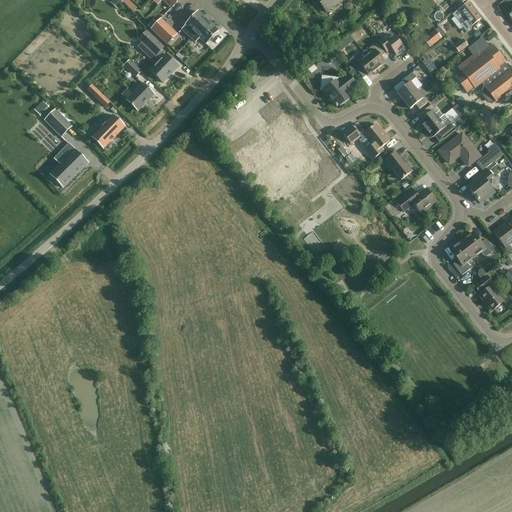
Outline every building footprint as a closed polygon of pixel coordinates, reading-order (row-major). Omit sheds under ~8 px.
[(171,9),(179,0),(164,0),(163,1),(171,9)] [(316,0),(326,13),(342,0),(316,0)] [(480,20),(467,4),(459,11),(460,12),(454,17),(464,30),(470,25),(472,26),(480,20)] [(191,39),(207,22),(206,21),(206,20),(198,12),(185,25),(192,32),(187,36),(191,39)] [(181,23),(187,17),(184,13),(177,19),(181,23)] [(156,34),(166,24),(161,19),(151,30),(156,34)] [(209,24),(207,22),(191,39),(195,43),(199,39),(205,45),(218,31),(210,24),(209,24)] [(162,40),(172,30),(167,26),(157,36),(162,40)] [(167,45),(176,35),(172,30),(162,40),(167,45)] [(86,41),(90,45),(100,36),(96,32),(86,41)] [(435,32),(424,40),(430,47),(440,39),(435,32)] [(151,73),(164,85),(179,69),(166,57),(165,59),(161,54),(165,50),(148,34),(140,42),(143,45),(139,49),(145,54),(149,50),(156,58),(152,62),(157,66),(151,73)] [(389,39),(386,36),(378,42),(386,53),(391,50),(395,55),(404,49),(394,36),(389,39)] [(459,54),(468,47),(463,40),(453,47),(459,54)] [(342,43),(337,48),(341,52),(346,48),(342,43)] [(371,53),(366,57),(377,70),(385,63),(381,58),(385,54),(376,43),(368,50),(371,53)] [(511,89),(511,68),(509,71),(503,63),(504,63),(496,53),(497,52),(493,47),(480,57),(477,54),(464,64),(466,67),(461,72),(461,73),(455,78),(466,93),(473,88),(474,89),(483,82),(488,88),(485,89),(495,102),(511,89)] [(377,70),(366,57),(362,61),(357,54),(349,61),(359,74),(364,71),(368,76),(377,70)] [(412,71),(422,65),(419,60),(409,66),(412,71)] [(124,67),(135,78),(141,72),(129,61),(124,67)] [(382,74),(390,67),(387,64),(379,70),(382,74)] [(314,66),(308,71),(311,75),(317,70),(314,66)] [(397,93),(403,101),(416,91),(410,83),(415,78),(412,74),(402,81),(406,86),(397,93)] [(335,82),(323,92),(336,108),(348,98),(344,93),(349,88),(351,90),(356,86),(348,75),(337,83),(335,82)] [(434,78),(430,82),(434,87),(438,83),(434,78)] [(154,95),(142,84),(126,101),(137,112),(154,95)] [(93,96),(104,108),(109,103),(98,91),(93,96)] [(423,99),(416,91),(403,101),(410,110),(415,105),(419,110),(428,102),(424,98),(423,99)] [(461,97),(456,101),(461,107),(466,103),(461,97)] [(426,130),(442,117),(436,108),(435,109),(432,104),(422,112),(426,116),(419,122),(426,130)] [(39,106),(34,111),(40,117),(45,112),(39,106)] [(44,121),(61,138),(72,127),(55,110),(44,121)] [(291,114),(283,120),(298,139),(306,133),(291,114)] [(444,115),(442,117),(426,130),(433,138),(438,134),(442,138),(454,128),(444,115)] [(103,149),(125,127),(113,116),(91,138),(103,149)] [(363,135),(372,146),(367,150),(374,159),(383,152),(380,149),(389,142),(376,125),(363,135)] [(274,127),(266,133),(281,152),(289,146),(274,127)] [(360,137),(352,127),(343,134),(351,144),(360,137)] [(462,135),(439,152),(449,164),(459,156),(467,166),(479,157),(462,135)] [(258,139),(251,145),(266,164),(273,159),(258,139)] [(309,139),(297,148),(312,167),(324,158),(309,139)] [(88,164),(69,145),(54,159),(60,165),(50,175),(63,189),(88,164)] [(297,148),(285,157),(300,176),(312,167),(297,148)] [(342,148),(338,151),(344,158),(348,155),(342,148)] [(242,152),(234,158),(249,177),(257,171),(242,152)] [(395,153),(385,161),(401,181),(413,172),(406,163),(404,164),(395,153)] [(488,154),(476,164),(482,171),(495,161),(488,154)] [(277,163),(266,172),(281,191),(292,182),(277,163)] [(487,171),(466,187),(480,204),(494,193),(490,187),(491,187),(491,180),(491,179),(492,178),(487,171)] [(266,172),(254,181),(269,200),(281,191),(266,172)] [(413,191),(396,204),(403,213),(414,205),(421,214),(436,202),(426,189),(417,196),(413,191)] [(305,192),(293,201),(287,193),(274,203),(289,223),(314,204),(305,192)] [(511,218),(503,226),(511,237),(511,218)] [(511,243),(511,237),(503,226),(493,233),(505,249),(511,243)] [(472,234),(461,242),(473,258),(480,253),(485,258),(494,251),(486,240),(480,244),(472,234)] [(467,263),(473,258),(461,242),(450,251),(458,261),(453,265),(461,276),(471,269),(467,263)] [(481,294),(479,296),(486,305),(487,305),(492,311),(503,302),(491,287),(493,285),(487,277),(474,287),(479,293),(480,293),(481,294)]
